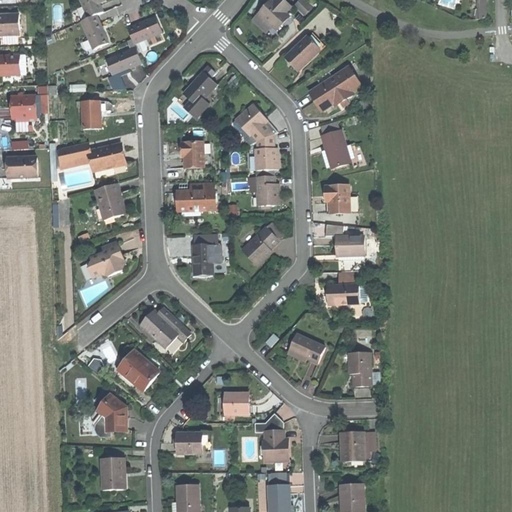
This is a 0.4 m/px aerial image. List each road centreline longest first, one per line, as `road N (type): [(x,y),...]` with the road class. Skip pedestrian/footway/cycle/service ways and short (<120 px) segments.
road 1 (residential): [(232,340),(304,256),(299,139),(281,97),(209,30)]
road 2 (residential): [(209,30),(155,84),(149,105),(158,273)]
road 3 (residential): [(156,511),(159,427),(232,340)]
